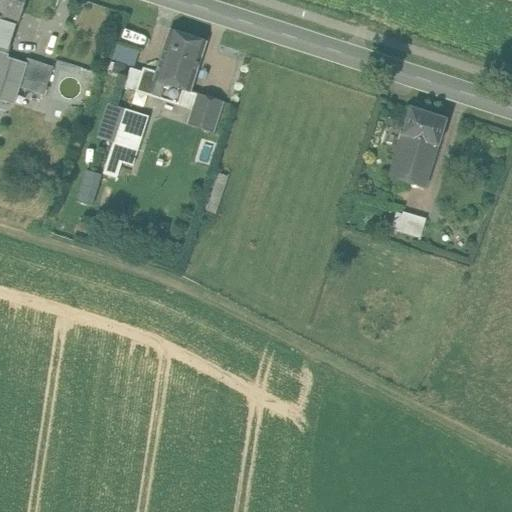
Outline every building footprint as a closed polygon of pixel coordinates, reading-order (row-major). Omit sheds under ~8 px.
[(2,0),(0,7),(0,52),(7,54),(25,0),(2,0)] [(205,42),(170,31),(156,73),(154,81),(182,90),(189,92),(205,42)] [(134,65),(139,49),(118,42),(113,58),(134,65)] [(25,65),(5,59),(7,54),(0,52),(0,89),(15,94),(17,89),(18,89),(18,87),(17,87),(25,65)] [(53,67),(27,59),(25,65),(17,87),(18,87),(43,96),(53,67)] [(182,90),(154,81),(156,73),(143,69),(136,91),(177,105),(182,90)] [(223,102),(197,94),(187,125),(213,133),(223,102)] [(446,120),(410,108),(402,135),(437,147),(446,120)] [(148,117),(124,110),(114,143),(137,151),(148,117)] [(437,147),(402,135),(389,177),(424,188),(437,147)] [(137,151),(114,143),(109,157),(132,165),(137,151)] [(92,204),(102,174),(87,169),(77,199),(92,204)] [(215,173),(203,208),(216,212),(228,177),(215,173)] [(399,210),(394,230),(421,236),(426,216),(399,210)]
